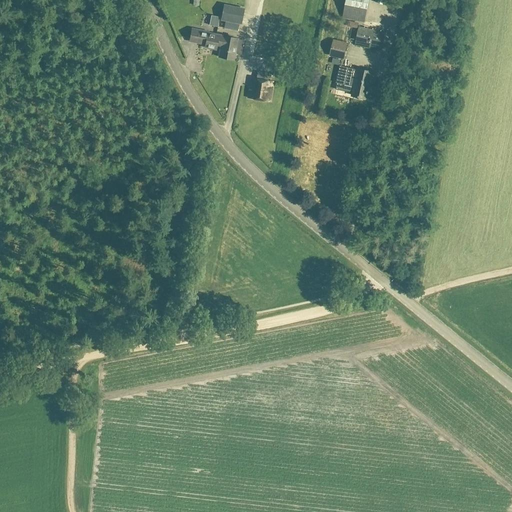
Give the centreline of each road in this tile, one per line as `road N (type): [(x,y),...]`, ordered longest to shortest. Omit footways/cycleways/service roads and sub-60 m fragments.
road 1 (tertiary): [(511,385),(236,155),(180,77),(148,0)]
road 2 (track): [(0,374),(326,310),(381,279)]
